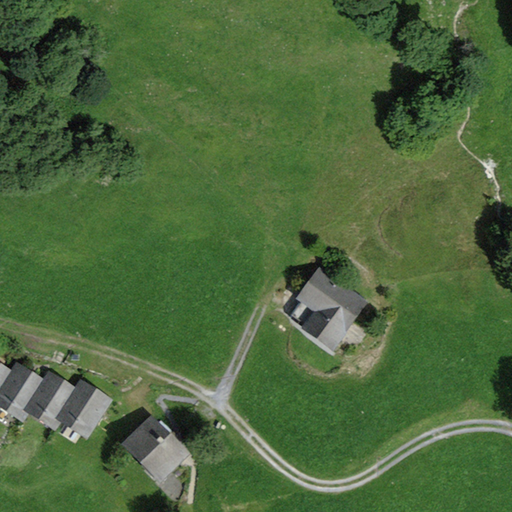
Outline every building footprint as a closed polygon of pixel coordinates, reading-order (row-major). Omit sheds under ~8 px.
[(319,311),(307,327),(332,346),(363,304),(320,273),(302,299),(319,311)] [(290,315),(307,327),(319,311),(302,299),(290,315)] [(0,394),(13,374),(0,365),(0,394)] [(13,374),(0,394),(0,399),(25,415),(27,412),(30,406),(45,382),(19,365),(13,374)] [(45,382),(30,406),(57,423),(58,420),(62,415),(77,391),(50,374),(45,382)] [(77,391),(62,415),(89,432),(109,399),(82,382),(77,391)] [(0,406),(21,420),(25,415),(0,399),(0,406)] [(53,428),(57,423),(30,406),(27,412),(53,428)] [(85,437),(89,432),(62,415),(58,420),(85,437)] [(153,461),(164,472),(174,463),(184,452),(153,421),(129,445),(146,462),(148,465),(153,461)] [(174,463),(164,472),(153,461),(148,465),(146,462),(142,466),(160,484),(177,466),(174,463)]
